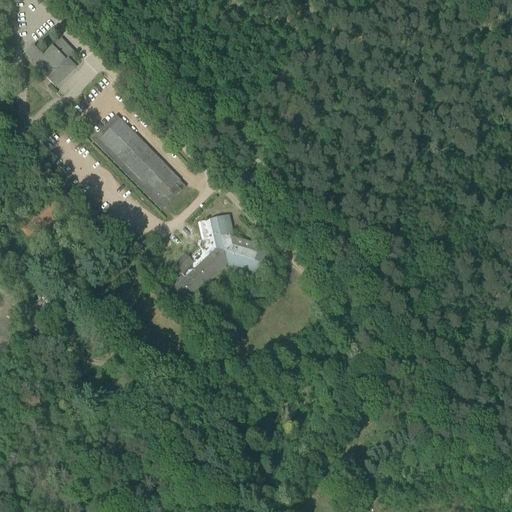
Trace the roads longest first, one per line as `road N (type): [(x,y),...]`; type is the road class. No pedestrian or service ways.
road 1 (track): [(69,0),(511,449)]
road 2 (unclassified): [(96,62),(226,192)]
road 3 (unclassified): [(11,0),(25,134)]
